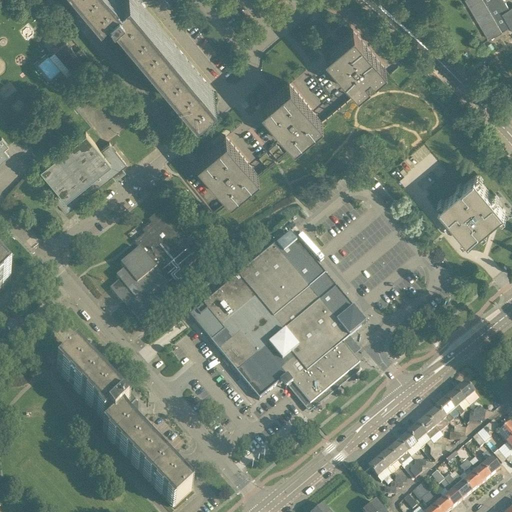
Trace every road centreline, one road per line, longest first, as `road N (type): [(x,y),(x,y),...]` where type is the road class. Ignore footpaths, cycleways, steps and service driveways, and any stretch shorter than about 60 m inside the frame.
road 1 (residential): [(265,511),(47,258),(179,138),(88,31)]
road 2 (tertiary): [(265,511),(470,346)]
road 3 (tertiary): [(511,140),(373,0)]
road 4 (residential): [(197,122),(237,87),(247,50),(311,0)]
